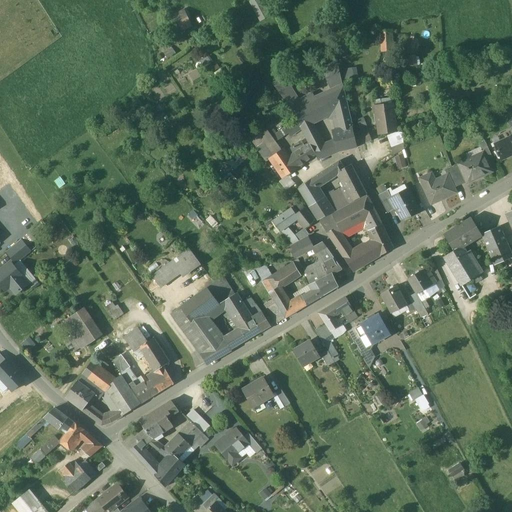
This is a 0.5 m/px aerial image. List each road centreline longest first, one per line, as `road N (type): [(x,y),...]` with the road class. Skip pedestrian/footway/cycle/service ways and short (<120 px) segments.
road 1 (secondary): [(511,184),(104,435)]
road 2 (track): [(511,403),(426,237)]
road 3 (secondary): [(104,435),(22,367),(0,337)]
